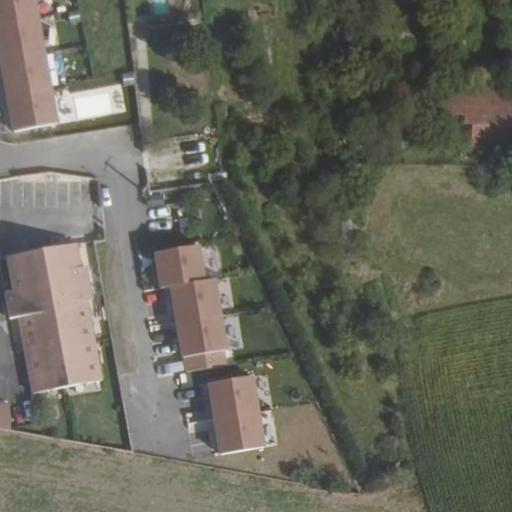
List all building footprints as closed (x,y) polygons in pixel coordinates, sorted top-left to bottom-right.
[(58,121),(37,0),(0,0),(0,61),(12,127),(58,121)] [(511,87),(446,85),(445,149),(511,150),(511,87)] [(0,158),(0,172),(28,166),(24,153),(0,158)] [(24,315),(37,391),(105,378),(90,297),(94,296),(87,262),(83,263),(79,240),(11,253),(18,288),(8,290),(14,318),(24,315)] [(207,277),(203,242),(155,248),(159,286),(173,284),(183,355),(230,348),(219,275),(207,277)] [(268,445),(257,373),(210,381),(220,452),(268,445)] [(0,430),(8,432),(13,403),(0,405),(0,430)]
